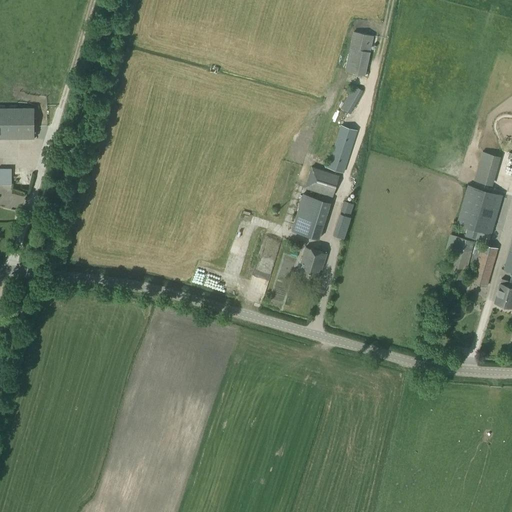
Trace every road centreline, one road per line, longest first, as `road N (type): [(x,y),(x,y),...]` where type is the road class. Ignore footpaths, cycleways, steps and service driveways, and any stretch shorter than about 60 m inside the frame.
road 1 (unclassified): [(511,373),(407,361),(145,286),(0,270)]
road 2 (track): [(10,271),(91,0)]
